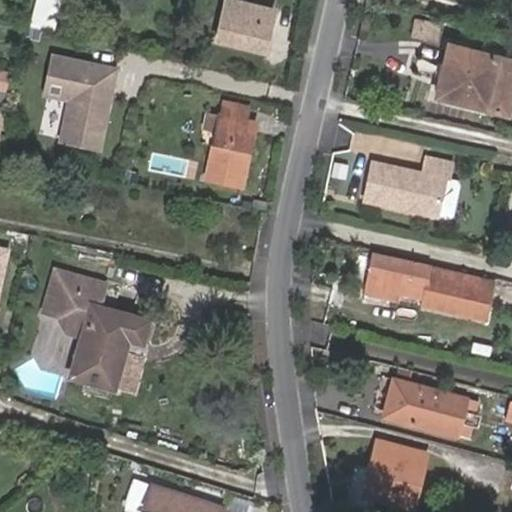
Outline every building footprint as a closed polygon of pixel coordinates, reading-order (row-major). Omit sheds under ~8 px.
[(39,0),(32,27),(53,32),(61,0),(39,0)] [(271,0),(226,0),(217,39),(264,51),(275,7),(270,5),(271,0)] [(435,38),(439,23),(415,17),(411,32),(435,38)] [(499,60),(448,47),(436,97),(486,111),(499,60)] [(98,149),(117,68),(52,52),(43,93),(68,98),(58,140),(98,149)] [(511,63),(499,60),(486,111),(507,116),(511,98),(511,63)] [(241,185),(254,131),(244,128),(246,119),(249,107),(225,100),(222,113),(220,112),(206,177),(241,185)] [(244,128),(254,131),(256,122),(246,119),(244,128)] [(421,173),(369,162),(361,200),(433,216),(441,179),(449,180),(452,163),(424,158),(421,173)] [(484,321),(493,282),(373,254),(364,293),(396,300),(398,294),(421,299),(419,306),(484,321)] [(83,335),(91,303),(104,307),(108,283),(57,269),(46,312),(58,316),(67,331),(83,335)] [(104,307),(91,303),(83,335),(71,377),(114,388),(124,355),(129,339),(143,343),(149,319),(104,307)] [(124,355),(114,388),(134,395),(144,361),(124,355)] [(457,436),(467,398),(392,378),(382,415),(457,436)] [(511,401),(493,396),(488,420),(508,426),(509,422),(511,422),(511,401)] [(479,401),(467,398),(457,436),(468,439),(479,401)] [(426,453),(377,440),(362,494),(412,507),(426,453)] [(217,511),(219,509),(219,506),(148,484),(141,506),(161,511),(217,511)]
